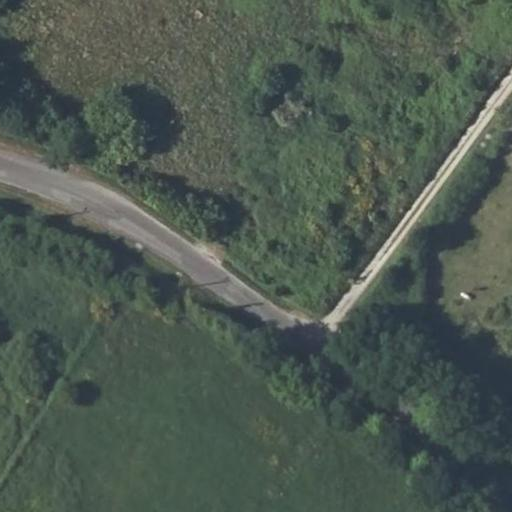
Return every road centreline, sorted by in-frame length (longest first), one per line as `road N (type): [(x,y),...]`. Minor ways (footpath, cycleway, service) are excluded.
road 1 (residential): [(0,170),(119,215),(314,349)]
road 2 (residential): [(314,349),(511,79)]
road 3 (residential): [(314,349),(511,491)]
